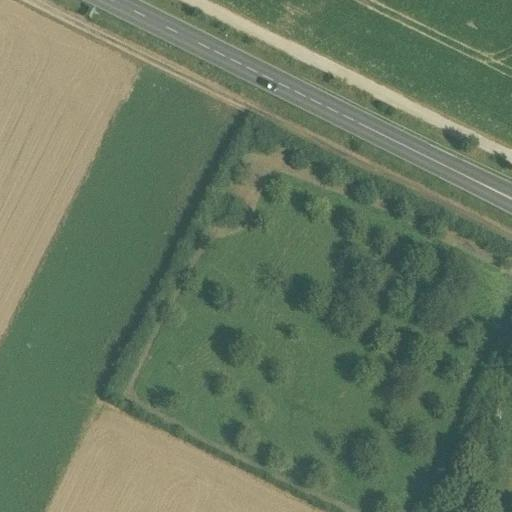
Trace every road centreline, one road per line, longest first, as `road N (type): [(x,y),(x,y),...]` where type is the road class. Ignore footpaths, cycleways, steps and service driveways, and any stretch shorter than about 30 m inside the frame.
road 1 (track): [(27,0),(511,245)]
road 2 (tertiary): [(105,0),(511,200)]
road 3 (track): [(188,0),(511,159)]
